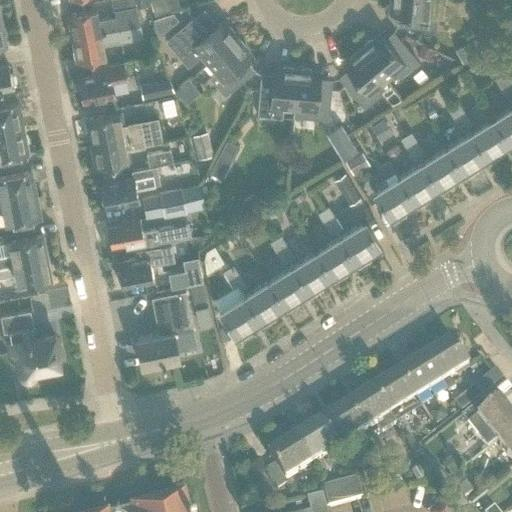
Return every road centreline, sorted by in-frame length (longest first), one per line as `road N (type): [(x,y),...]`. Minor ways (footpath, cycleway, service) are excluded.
road 1 (residential): [(116,442),(30,0)]
road 2 (tertiary): [(198,420),(261,392),(483,260)]
